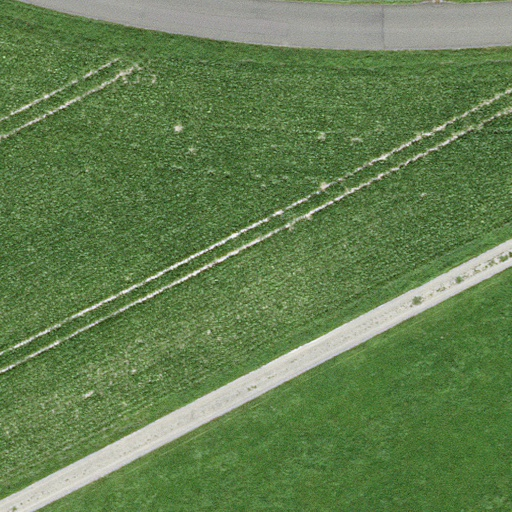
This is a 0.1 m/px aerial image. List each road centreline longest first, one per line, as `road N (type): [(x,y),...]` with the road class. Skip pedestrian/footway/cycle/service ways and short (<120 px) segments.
road 1 (track): [(511,257),(11,511)]
road 2 (unclassified): [(98,0),(339,32),(511,29)]
